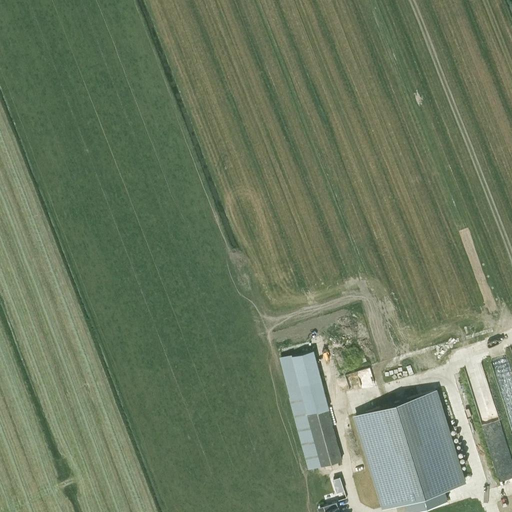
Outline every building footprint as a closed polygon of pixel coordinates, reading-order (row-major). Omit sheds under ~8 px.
[(312,349),(292,355),(280,358),(289,396),(288,397),(308,468),(322,464),(342,459),(312,349)] [(356,414),(385,506),(404,500),(408,511),(447,499),(444,487),(463,481),(435,389),(356,414)] [(488,427),(500,463),(511,459),(511,451),(503,423),(488,427)] [(511,464),(501,466),(503,477),(511,475),(511,464)] [(339,511),(336,501),(324,505),(325,511),(339,511)]
